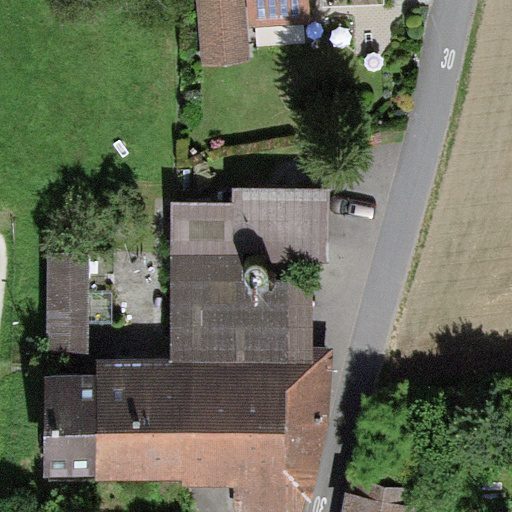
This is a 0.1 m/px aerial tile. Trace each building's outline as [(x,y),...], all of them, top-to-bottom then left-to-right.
[(245,0),(196,0),(201,62),(249,59),(245,0)] [(248,0),(250,23),(311,20),(310,6),(385,2),(384,0),(248,0)] [(173,360),(173,365),(316,364),(316,348),(316,264),(330,264),(330,189),(235,189),(235,202),(173,202),(173,360)] [(82,254),(45,255),(47,347),(84,347),(82,254)] [(50,376),(48,475),(97,476),(98,482),(184,477),(183,484),(237,486),(234,511),(245,511),(301,511),(327,434),(335,348),(316,348),(316,364),(173,365),(173,360),(99,359),(99,377),(50,376)] [(423,511),(427,493),(354,480),(351,495),(345,494),(341,511),(423,511)]
